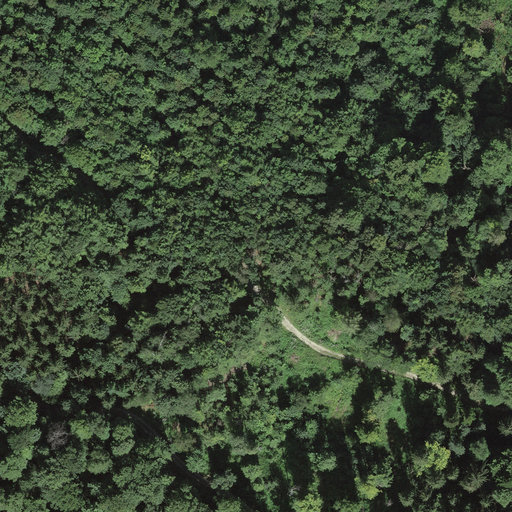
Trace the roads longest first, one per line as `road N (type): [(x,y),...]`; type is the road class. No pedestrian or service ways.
road 1 (track): [(0,114),(91,178),(130,239),(160,259),(225,270),(340,357),(483,404),(511,406)]
road 2 (track): [(253,511),(191,473),(147,426),(117,408),(47,410),(0,367)]
